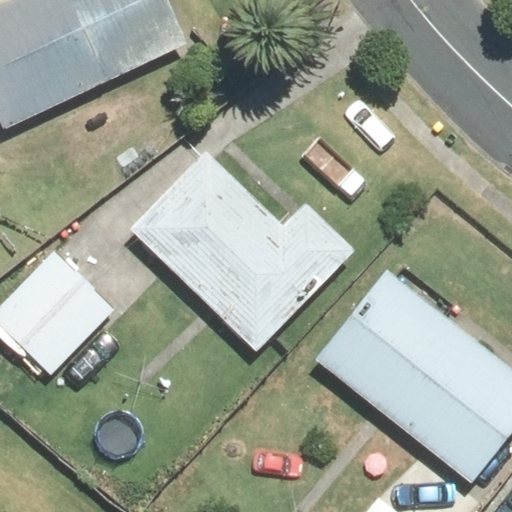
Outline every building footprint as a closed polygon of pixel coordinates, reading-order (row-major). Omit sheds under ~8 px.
[(165,0),(17,0),(0,8),(0,133),(0,135),(188,50),(165,0)] [(205,160),(129,236),(254,359),(354,260),(301,207),(277,231),(205,160)] [(63,247),(0,310),(0,321),(58,379),(127,310),(63,247)] [(511,379),(380,277),(311,365),(467,486),(511,428),(511,379)] [(422,511),(392,489),(373,511),(422,511)]
